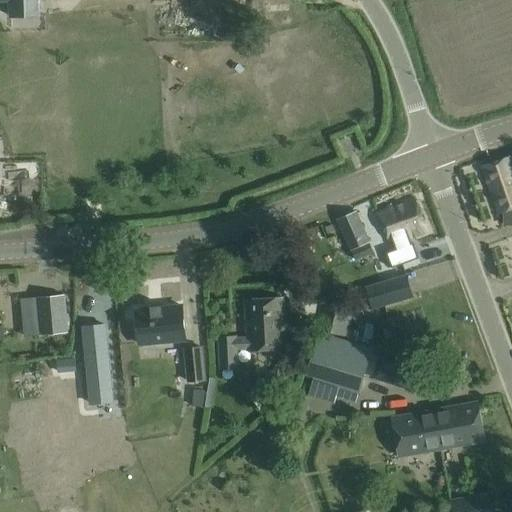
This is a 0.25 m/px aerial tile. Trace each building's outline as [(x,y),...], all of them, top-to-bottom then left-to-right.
[(38,0),(0,0),(0,1),(10,1),(11,16),(39,15),(38,0)] [(511,157),(484,167),(500,213),(511,208),(511,157)] [(375,238),(388,233),(391,241),(408,235),(409,238),(428,231),(417,200),(381,214),(383,221),(370,227),(375,238)] [(374,253),(369,242),(370,241),(358,212),(340,219),(352,249),(351,249),(356,260),(374,253)] [(406,275),(367,288),(374,308),(412,296),(406,275)] [(63,295),(38,297),(41,335),(66,333),(63,295)] [(239,351),(286,349),(284,298),(246,299),(247,338),(236,339),(236,337),(219,338),(220,370),(239,369),(239,351)] [(347,306),(329,303),(324,325),(329,326),(327,335),(347,339),(351,317),(346,316),(347,306)] [(191,348),(186,314),(141,320),(145,354),(184,349),(191,348)] [(112,402),(104,325),(83,327),(91,404),(112,402)] [(373,349),(320,334),(307,375),(361,391),(373,349)] [(191,348),(184,349),(187,383),(207,381),(203,346),(191,348)] [(385,348),(374,380),(409,392),(420,360),(385,348)] [(204,390),(193,389),(192,406),(203,407),(204,390)] [(392,419),(399,457),(486,442),(479,403),(392,419)] [(451,507),(451,511),(492,511),(490,500),(451,507)]
